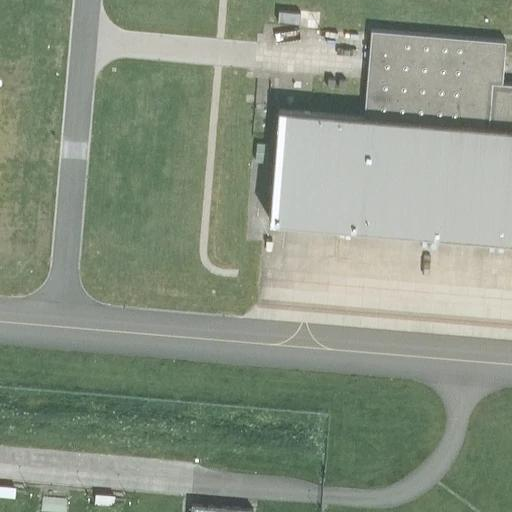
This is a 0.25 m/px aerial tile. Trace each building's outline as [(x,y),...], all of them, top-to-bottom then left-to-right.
[(299,24),(300,12),(278,10),(277,22),(299,24)] [(511,83),(504,83),(502,83),(506,40),(369,29),(362,116),(278,109),(268,219),(511,239),(511,83)] [(268,143),(256,142),(255,161),(266,162),(268,143)] [(14,490),(0,488),(0,495),(14,497),(14,490)] [(114,498),(95,496),(94,503),(113,505),(114,498)] [(189,511),(251,511),(252,509),(191,503),(189,511)]
